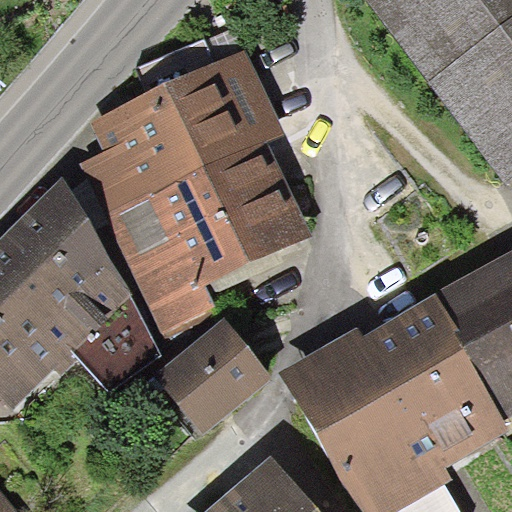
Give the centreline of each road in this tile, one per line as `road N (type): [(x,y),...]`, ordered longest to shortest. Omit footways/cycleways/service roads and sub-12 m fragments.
road 1 (residential): [(311,0),(336,135),(327,302),(279,397),(274,435),(171,511)]
road 2 (unknown): [(327,0),(393,107),(489,220)]
road 3 (secondary): [(156,0),(0,177)]
